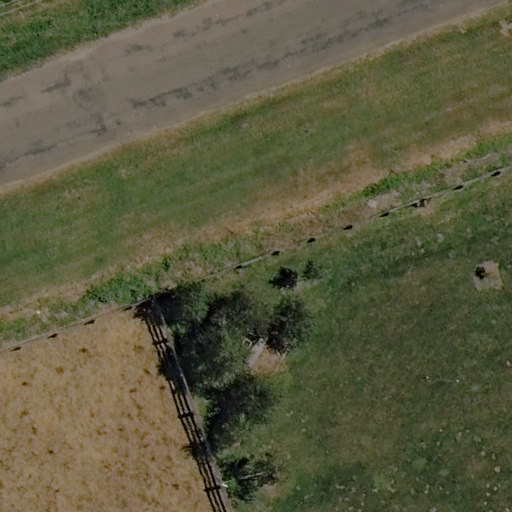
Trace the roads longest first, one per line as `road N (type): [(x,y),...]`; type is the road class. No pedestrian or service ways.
road 1 (unclassified): [(336,0),(0,125)]
road 2 (track): [(511,393),(183,511)]
